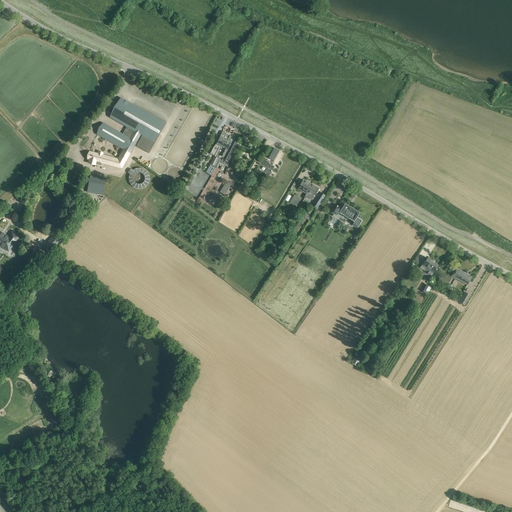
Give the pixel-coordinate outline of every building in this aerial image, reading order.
[(155,142),(163,128),(166,124),(122,99),(111,117),(127,127),(123,134),(104,124),(99,133),(126,148),(119,161),(97,155),(98,154),(90,152),(88,159),(89,159),(88,163),(96,165),(97,161),(122,168),(135,145),(149,153),(155,142)] [(214,156),(206,172),(212,176),(213,173),(217,167),(219,162),(228,167),(228,164),(222,161),(223,159),(228,162),(233,152),(232,152),(237,142),(234,140),(232,143),(228,140),(227,140),(226,139),(220,136),(216,144),(211,154),(214,156)] [(261,162),(260,164),(267,168),(265,171),(270,174),(275,167),(272,165),(280,151),(274,148),(268,158),(265,156),(261,162)] [(130,175),(129,178),(132,187),(140,189),(148,186),(150,178),(147,170),(138,168),(134,169),(130,168),(129,173),(130,175)] [(254,176),(248,172),(244,178),(251,182),(254,176)] [(103,195),(106,178),(90,176),(87,192),(103,195)] [(307,194),(311,185),(303,180),(298,189),(307,194)] [(221,192),(225,194),(231,183),(226,181),(221,192)] [(313,200),(317,193),(319,189),(311,185),(307,194),(306,196),(313,200)] [(326,196),(321,192),(312,206),(317,209),(326,196)] [(301,198),(295,195),(291,202),(296,205),(298,202),(298,203),(301,198)] [(344,208),(337,204),(332,213),(347,222),(349,220),(354,223),(352,225),(357,229),(363,220),(357,217),(357,218),(356,217),(358,213),(346,206),(344,208)] [(0,231),(0,245),(9,251),(18,237),(12,233),(9,238),(0,231)] [(61,241),(57,238),(55,236),(55,235),(51,239),(47,243),(43,248),(44,249),(49,254),(59,243),(61,241)] [(42,250),(32,243),(29,249),(34,252),(31,256),(36,259),(39,255),(42,250)] [(423,264),(420,268),(432,276),(432,275),(434,272),(436,270),(439,265),(428,258),(423,265),(423,264)] [(465,275),(466,274),(456,268),(451,277),(455,279),(456,278),(468,285),(472,278),(467,275),(467,276),(465,275)] [(465,305),(471,295),(465,292),(460,302),(465,305)]
